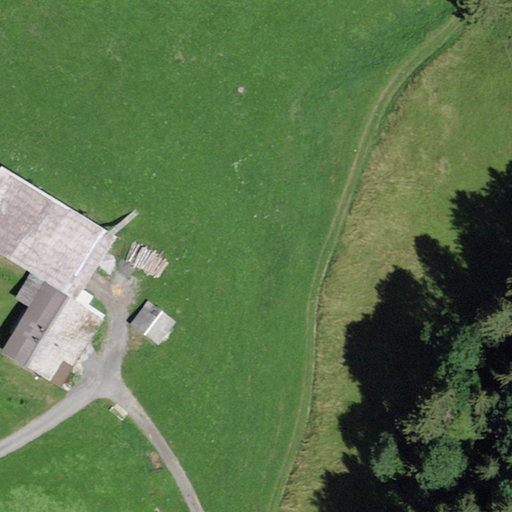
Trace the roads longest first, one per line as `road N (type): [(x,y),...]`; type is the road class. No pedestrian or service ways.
road 1 (track): [(478,0),(416,57),(379,107),(311,314),(308,401),(278,511)]
road 2 (track): [(98,374),(149,427),(199,511)]
